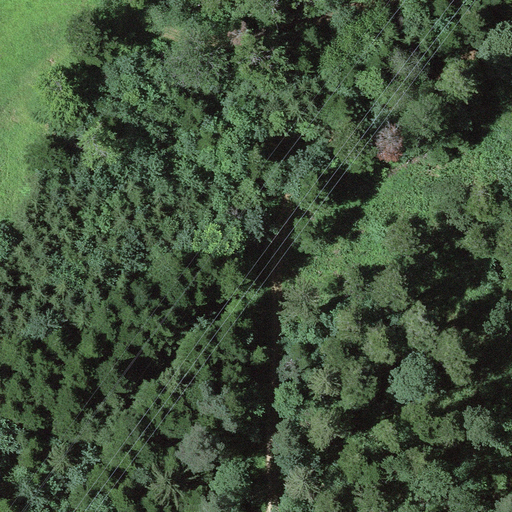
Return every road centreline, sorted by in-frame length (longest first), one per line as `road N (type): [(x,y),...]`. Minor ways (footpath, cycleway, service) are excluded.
road 1 (track): [(511,21),(342,119),(292,168),(269,305),(272,511)]
road 2 (track): [(406,0),(241,38),(176,39),(102,0)]
